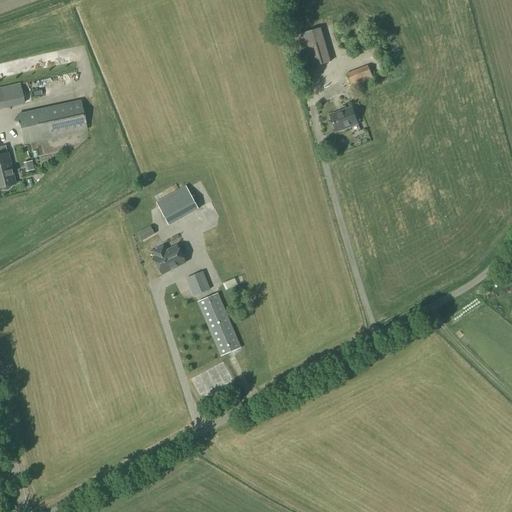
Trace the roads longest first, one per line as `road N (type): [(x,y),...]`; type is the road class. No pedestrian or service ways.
road 1 (unclassified): [(45,511),(466,287),(511,246)]
road 2 (unclassified): [(32,511),(0,363)]
